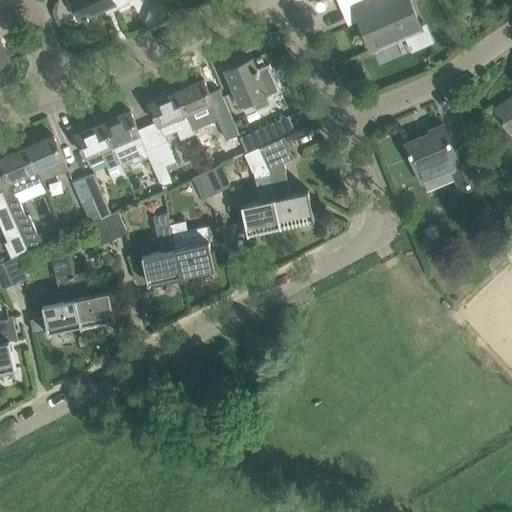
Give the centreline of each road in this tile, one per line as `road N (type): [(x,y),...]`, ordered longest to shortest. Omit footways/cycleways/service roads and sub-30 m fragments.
road 1 (residential): [(0,436),(366,245),(376,213),(340,123)]
road 2 (residential): [(62,85),(265,0)]
road 3 (residential): [(340,123),(439,83),(511,33)]
road 4 (residential): [(340,123),(290,0)]
